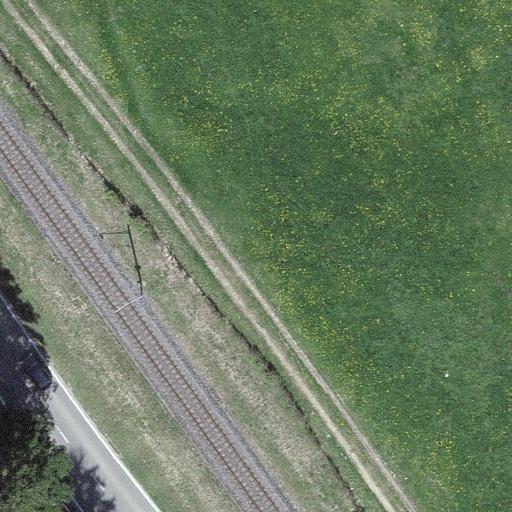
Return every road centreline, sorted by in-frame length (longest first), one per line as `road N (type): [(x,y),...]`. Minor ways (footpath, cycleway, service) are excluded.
road 1 (track): [(402,511),(169,192),(10,0)]
road 2 (primary): [(0,343),(122,511)]
